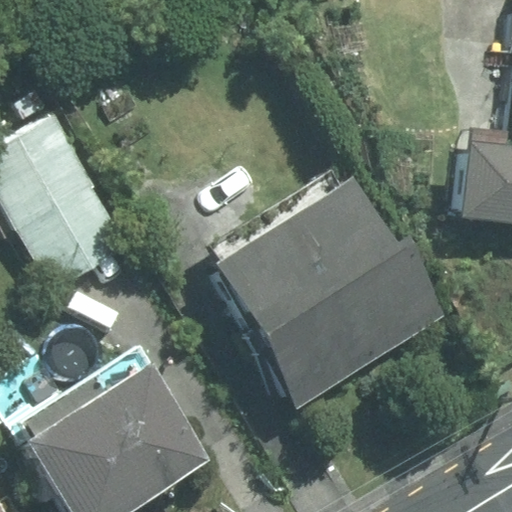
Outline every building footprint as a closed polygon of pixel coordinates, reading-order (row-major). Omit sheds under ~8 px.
[(0,63),(14,51),(0,34),(0,63)] [(13,114),(35,102),(27,87),(4,100),(13,114)] [(511,213),(511,104),(508,143),(449,137),(443,207),(511,213)] [(39,111),(0,133),(0,221),(40,288),(117,242),(39,111)] [(278,403),(433,312),(342,160),(188,254),(278,403)] [(89,511),(188,452),(127,352),(0,428),(0,430),(49,511),(89,511)]
